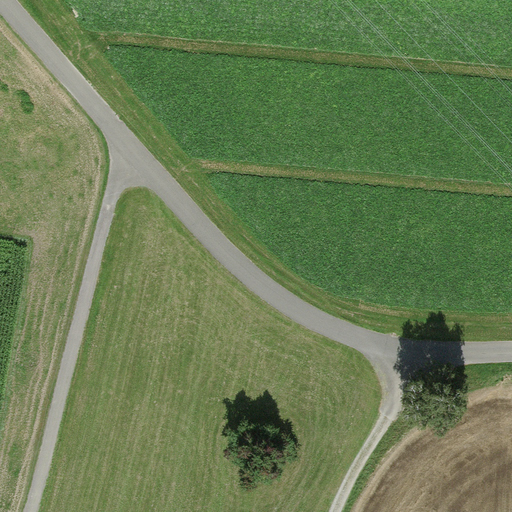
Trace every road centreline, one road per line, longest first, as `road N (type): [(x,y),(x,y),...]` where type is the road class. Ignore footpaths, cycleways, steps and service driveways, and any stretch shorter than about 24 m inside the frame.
road 1 (unclassified): [(0,0),(267,291),(333,329),(411,353),(511,355)]
road 2 (track): [(133,152),(112,203),(29,511)]
road 3 (track): [(411,353),(386,424),(340,511)]
